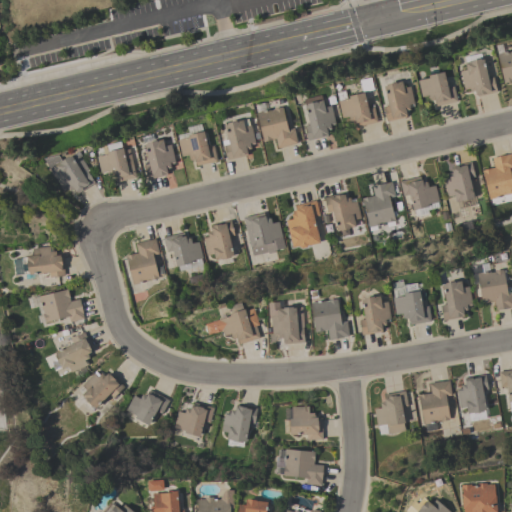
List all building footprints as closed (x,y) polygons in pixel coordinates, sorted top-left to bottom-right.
[(511,80),(503,83),(496,54),(509,50),(510,52),(511,51),(511,80)] [(496,92),(476,97),(475,90),(470,92),(469,88),(464,90),(459,71),(466,69),(464,63),(470,62),(470,61),(480,58),(480,60),(483,59),(487,78),(492,77),(496,92)] [(456,101),(436,106),(434,100),(429,101),(428,95),(421,97),(417,80),(428,78),(428,75),(443,72),(447,87),(453,86),(456,101)] [(362,92),(359,80),(370,77),(373,90),(362,92)] [(387,105),(383,86),(386,85),(386,84),(395,82),(395,83),(398,83),(398,82),(401,81),(403,88),(409,86),(413,103),(408,104),(410,110),(405,111),(406,117),(386,122),(382,107),(387,105)] [(377,122),(356,127),(354,120),(349,121),(348,116),(341,118),(337,101),(338,101),(336,92),(344,90),(346,99),(348,98),(348,96),(363,92),(367,108),(373,107),(377,122)] [(309,125),(304,106),(305,105),(304,100),(320,96),(321,101),(322,100),(324,107),(330,105),(335,124),(331,125),(331,123),(329,124),(330,129),(326,130),(327,136),(307,141),(303,126),(309,125)] [(297,143),(277,148),(275,139),(263,142),(256,112),(269,109),(269,110),(273,109),(282,107),(287,130),(293,128),(297,143)] [(255,144),(250,145),(250,148),(246,149),(247,153),(245,154),(245,156),(227,160),(224,145),(223,146),(221,137),(226,136),(223,124),(248,119),(249,125),(250,125),(255,144)] [(216,161),(195,166),(194,159),(189,160),(188,155),(181,157),(177,140),(188,137),(188,135),(203,131),(207,147),(213,146),(216,161)] [(152,176),(153,178),(147,180),(144,164),(148,163),(144,144),(147,144),(146,142),(156,140),(156,141),(159,141),(159,140),(162,139),(165,150),(166,148),(165,146),(170,144),(175,163),(170,164),(170,168),(166,169),(167,173),(152,176)] [(136,177),(113,183),(110,171),(100,173),(96,157),(107,154),(107,152),(122,148),(123,150),(129,149),(136,177)] [(94,183),(76,194),(73,189),(69,191),(66,187),(62,190),(43,160),(47,157),(57,155),(61,161),(68,156),(69,158),(71,156),(69,153),(73,151),(76,149),(77,152),(77,153),(78,155),(79,155),(89,170),(87,171),(94,183)] [(511,156),(511,169),(509,170),(511,181),(511,193),(506,195),(506,194),(502,195),(502,197),(489,200),(482,170),(494,167),(491,158),(511,153),(511,156)] [(454,196),(447,197),(444,180),(448,179),(447,174),(452,173),(450,166),(471,162),(474,177),(469,178),(473,197),(471,198),(471,200),(462,202),(462,201),(455,202),(454,196)] [(419,176),(420,180),(421,180),(422,182),(425,181),(425,183),(427,182),(428,187),(434,185),(438,202),(437,202),(438,207),(428,209),(428,207),(412,210),(408,195),(402,196),(399,181),(419,176)] [(391,181),(394,196),(389,198),(392,211),(395,211),(396,216),(393,217),(394,221),(393,221),(394,225),(387,226),(386,222),(381,223),(381,224),(376,225),(376,229),(369,231),(361,199),(374,196),(371,186),(391,181)] [(332,211),(327,212),(323,197),(333,195),(334,197),(344,194),(345,198),(349,197),(350,202),(356,201),(360,218),(353,220),(355,226),(349,227),(349,229),(340,231),(339,229),(336,230),(332,211)] [(319,242),(307,245),(306,247),(301,248),(298,247),(298,246),(292,247),(288,235),(289,235),(285,220),(292,219),(291,214),(292,213),(295,212),(294,209),(295,209),(294,205),(315,200),(318,215),(313,216),(314,224),(319,242)] [(242,217),(264,212),(266,218),(268,218),(269,218),(270,218),(271,223),(278,222),(282,238),(271,241),(271,243),(270,243),(271,248),(258,252),(257,247),(250,248),(242,217)] [(203,238),(208,237),(206,232),(211,231),(210,225),(230,220),(234,235),(229,236),(233,256),(230,256),(231,258),(221,260),(221,259),(214,261),(213,254),(206,255),(203,238)] [(202,258),(200,258),(202,265),(178,271),(177,266),(176,267),(172,251),(166,252),(162,237),(184,232),(185,238),(188,237),(189,238),(190,238),(191,243),(198,241),(202,258)] [(158,254),(153,255),(158,278),(132,284),(125,256),(137,253),(134,244),(137,243),(137,242),(148,240),(148,241),(155,239),(158,254)] [(49,246),(50,252),(55,251),(56,255),(60,255),(60,257),(62,257),(64,276),(49,278),(48,273),(29,275),(29,274),(23,274),(21,258),(26,257),(26,256),(32,255),(32,248),(49,246)] [(511,307),(495,310),(494,301),(481,303),(476,274),(489,272),(488,267),(501,265),(502,271),(504,270),(506,278),(508,277),(509,279),(505,280),(507,293),(511,292),(511,307)] [(440,305),(445,304),(442,285),(445,285),(444,283),(454,281),(454,283),(456,282),(461,281),(462,288),(468,287),(471,305),(466,306),(467,310),(463,311),(463,315),(461,315),(461,316),(443,321),(440,305)] [(430,321),(409,325),(408,319),(405,319),(403,319),(402,314),(395,315),(392,298),(394,298),(393,290),(403,288),(403,285),(416,283),(417,291),(419,291),(421,307),(428,306),(430,321)] [(67,289),(70,301),(79,299),(84,319),(69,322),(68,317),(46,323),(45,321),(43,314),(40,315),(37,307),(32,308),(30,299),(67,289)] [(359,320),(364,319),(361,300),(364,299),(363,298),(373,296),(373,298),(375,297),(379,296),(380,303),(387,302),(390,319),(385,320),(386,325),(381,326),(382,330),(361,335),(359,320)] [(348,336),(343,337),(343,338),(328,340),(327,330),(315,332),(310,302),(323,300),(324,302),(328,301),(328,300),(336,299),(336,300),(337,300),(340,322),(346,321),(348,336)] [(258,325),(256,326),(259,338),(238,344),(236,338),(232,339),(230,333),(223,335),(222,330),(208,335),(205,324),(218,320),(218,319),(230,316),(229,314),(230,313),(228,306),(241,302),(243,309),(244,309),(245,311),(253,308),(258,325)] [(297,327),(302,326),(304,342),(283,344),(282,338),(278,339),(277,335),(272,336),(270,316),(277,316),(276,309),(283,308),(292,307),(293,308),(296,308),(297,327)] [(44,358),(72,344),(70,339),(83,332),(92,350),(90,351),(90,352),(87,354),(89,358),(85,360),(87,364),(84,366),(87,372),(79,377),(75,370),(71,372),(68,366),(61,369),(61,368),(54,371),(52,367),(49,368),(44,358)] [(498,371),(511,369),(511,401),(508,402),(506,386),(500,387),(498,371)] [(123,387),(112,398),(108,394),(95,408),(93,406),(92,407),(85,400),(86,399),(81,395),(86,390),(81,386),(93,373),(97,377),(101,373),(104,376),(107,373),(108,374),(109,372),(123,387)] [(456,389),(461,388),(460,385),(465,384),(464,380),(465,380),(464,378),(485,374),(487,390),(482,391),(485,410),(482,411),(482,412),(473,413),(467,414),(466,407),(459,408),(456,389)] [(417,395),(426,393),(426,394),(430,393),(429,383),(430,383),(442,381),(449,380),(451,395),(445,396),(449,418),(448,419),(448,420),(440,421),(440,420),(436,421),(436,422),(423,424),(417,395)] [(161,414),(155,411),(148,425),(134,418),(135,416),(125,410),(133,395),(139,398),(142,394),(144,395),(144,394),(146,395),(147,393),(148,394),(150,390),(163,397),(162,397),(168,400),(161,414)] [(373,409),(380,408),(379,403),(382,402),(381,401),(384,401),(383,395),(405,391),(408,406),(401,408),(404,423),(403,423),(404,431),(387,434),(385,424),(376,426),(373,409)] [(209,423),(203,422),(199,437),(184,433),(184,430),(173,428),(177,411),(184,413),(185,407),(190,408),(190,406),(194,407),(194,405),(203,408),(202,409),(206,410),(207,406),(213,407),(209,423)] [(224,412),(229,413),(230,410),(235,411),(236,405),(256,408),(254,424),(251,423),(251,422),(249,421),(245,442),(242,441),(242,443),(232,441),(232,440),(226,439),(227,432),(221,431),(224,412)] [(322,440),(306,440),(306,434),(290,435),(289,419),(291,419),(291,407),(308,406),(308,413),(313,413),(314,417),(317,417),(317,418),(321,417),(322,440)] [(313,464),(322,465),(320,485),(305,484),(306,478),(282,476),(283,467),(284,467),(284,462),(283,462),(284,449),(314,452),(313,464)] [(162,480),(163,490),(148,491),(147,481),(162,480)] [(470,484),(471,486),(477,485),(477,484),(486,483),(486,485),(493,484),(494,495),(495,495),(496,511),(463,511),(463,509),(462,509),(461,494),(462,494),(462,489),(461,489),(461,485),(470,484)] [(230,511),(196,511),(196,500),(204,499),(204,497),(213,497),(213,499),(220,499),(220,497),(224,490),(233,490),(233,508),(230,508),(230,511)] [(178,509),(183,509),(183,511),(150,511),(150,506),(153,506),(152,493),(172,492),(172,491),(177,491),(178,509)] [(237,511),(238,504),(245,505),(245,499),(267,502),(265,511),(237,511)] [(415,511),(419,508),(425,501),(426,500),(431,504),(435,499),(450,511),(415,511)] [(132,511),(120,501),(110,511),(132,511)]
